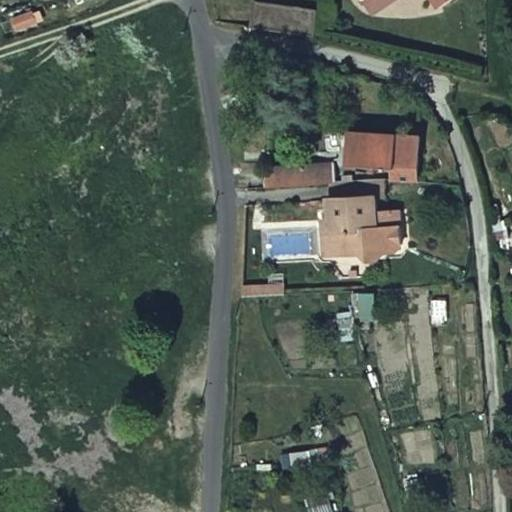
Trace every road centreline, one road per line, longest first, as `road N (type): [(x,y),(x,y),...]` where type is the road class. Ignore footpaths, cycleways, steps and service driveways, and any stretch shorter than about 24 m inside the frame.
road 1 (unclassified): [(202,31),(423,80),(478,214),(504,511)]
road 2 (residential): [(202,31),(229,209),(210,511)]
road 3 (track): [(157,0),(0,55)]
